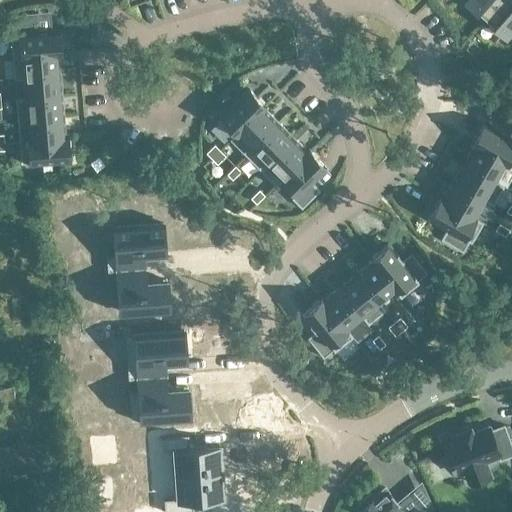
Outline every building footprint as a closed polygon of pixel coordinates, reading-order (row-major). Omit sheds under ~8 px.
[(453,0),(467,14),(481,0),(453,0)] [(507,16),(491,0),(481,0),(467,14),(488,35),(507,16)] [(511,0),(491,0),(507,16),(511,11),(511,0)] [(18,15),(10,19),(11,34),(10,34),(10,35),(12,58),(58,54),(60,54),(59,30),(50,31),(38,32),(37,13),(18,15)] [(58,54),(12,58),(14,77),(60,73),(58,54)] [(60,73),(14,77),(14,79),(23,78),(25,97),(15,97),(15,98),(62,95),(60,73)] [(249,89),(218,120),(233,135),(230,139),(233,135),(264,105),(249,89)] [(62,95),(15,98),(17,119),(17,120),(63,116),(62,95)] [(233,135),(230,139),(245,154),(278,122),(264,108),(266,106),(264,105),(233,135)] [(63,116),(17,120),(19,140),(19,141),(68,137),(67,135),(65,135),(63,116)] [(278,122),(245,154),(260,170),(293,137),(278,122)] [(511,139),(484,123),(473,142),(511,164),(511,139)] [(68,137),(19,141),(21,163),(69,159),(68,137)] [(276,185),(283,179),(310,151),(293,137),(260,170),(276,185)] [(474,145),(464,162),(496,180),(506,164),(511,167),(511,164),(473,142),(472,144),(474,145)] [(214,144),(206,152),(211,158),(220,150),(214,144)] [(220,150),(211,158),(217,164),(226,155),(220,150)] [(326,166),(310,151),(283,179),(297,193),(292,198),(302,208),(320,190),(311,181),(326,166)] [(464,162),(453,181),(485,200),(493,205),(504,185),(496,180),(464,162)] [(235,165),(227,173),(232,179),(241,170),(235,165)] [(441,197),(440,199),(482,223),(483,221),(475,217),(485,200),(453,181),(443,198),(441,197)] [(259,189),(251,197),(256,203),(265,195),(259,189)] [(440,199),(429,217),(447,228),(441,239),(462,251),(469,241),(471,242),(482,223),(440,199)] [(117,269),(144,267),(143,253),(147,253),(148,253),(165,252),(165,247),(164,228),(163,228),(163,223),(114,227),(117,269)] [(499,223),(495,230),(505,236),(510,229),(499,223)] [(388,244),(371,258),(402,296),(419,282),(417,280),(427,272),(411,253),(401,261),(388,244)] [(371,261),(356,274),(379,302),(394,290),(400,297),(402,296),(371,258),(370,259),(371,261)] [(144,267),(117,269),(120,311),(169,308),(169,304),(169,303),(168,303),(168,295),(169,295),(168,293),(167,279),(150,281),(145,281),(144,267)] [(356,274),(339,287),(362,316),(368,323),(385,310),(379,302),(356,274)] [(322,298),(321,299),(351,337),(353,336),(347,328),(362,316),(339,287),(323,300),(322,298)] [(321,299),(304,313),(317,329),(307,337),(323,357),(333,349),(334,351),(351,337),(321,299)] [(400,316),(394,321),(401,331),(407,326),(400,316)] [(394,321),(387,326),(395,336),(401,331),(394,321)] [(135,334),(138,377),(165,375),(164,360),(168,360),(168,361),(186,359),(186,355),(185,335),(184,335),(184,331),(135,334)] [(378,334),(372,339),(379,349),(385,344),(378,334)] [(166,389),(165,375),(138,377),(141,419),(190,416),(189,412),(190,412),(190,410),(189,410),(188,403),(190,403),(189,401),(188,387),(170,388),(170,389),(166,389)] [(14,385),(0,385),(0,425),(17,424),(14,385)] [(464,468),(466,472),(470,483),(490,475),(486,465),(484,461),(499,455),(500,459),(511,454),(511,446),(504,425),(491,430),(489,426),(472,432),(470,426),(459,430),(460,433),(443,440),(450,459),(449,459),(451,463),(452,463),(455,472),(464,468)] [(177,474),(220,471),(220,468),(221,468),(220,452),(219,452),(219,445),(189,447),(188,435),(164,436),(165,449),(175,448),(177,474)] [(0,478),(49,475),(47,446),(0,449),(0,478)] [(221,471),(220,471),(177,474),(179,499),(169,500),(169,511),(177,511),(193,511),(193,499),(222,497),(221,471)] [(410,511),(392,491),(382,500),(372,487),(363,495),(361,492),(359,494),(358,493),(343,506),(348,511),(410,511)] [(50,511),(50,506),(49,502),(27,503),(28,511),(50,511)]
